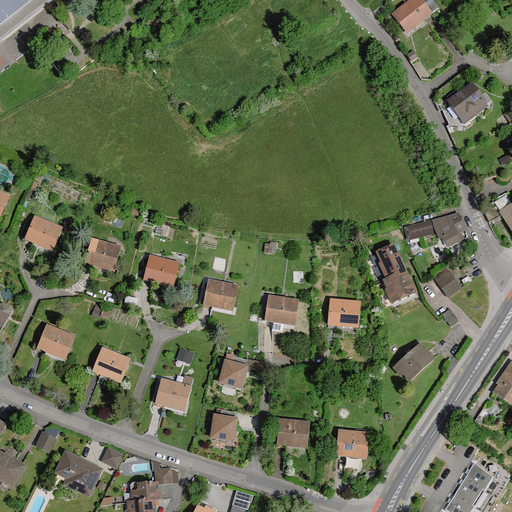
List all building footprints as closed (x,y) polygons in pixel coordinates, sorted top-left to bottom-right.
[(0,0),(0,43),(55,0),(0,0)] [(431,0),(413,0),(394,15),(408,32),(439,9),(431,0)] [(472,86),(450,102),(462,119),(471,112),(474,116),(487,106),(472,86)] [(497,177),(492,162),(478,166),(482,181),(497,177)] [(0,195),(0,216),(1,217),(9,200),(0,195)] [(511,201),(507,195),(499,200),(500,201),(488,208),(492,214),(493,213),(511,201)] [(493,213),(497,220),(503,216),(502,213),(511,206),(511,202),(511,201),(493,213)] [(511,229),(511,206),(502,213),(503,216),(511,229)] [(492,214),(488,208),(484,211),(490,223),(497,220),(493,213),(492,214)] [(459,215),(434,221),(436,231),(438,231),(441,238),(444,237),(449,247),(463,240),(460,233),(466,230),(459,215)] [(34,219),(25,240),(34,244),(35,240),(55,248),(62,231),(34,219)] [(436,231),(434,221),(405,228),(408,239),(436,232),(436,231)] [(92,241),(86,264),(95,266),(96,263),(116,268),(121,249),(92,241)] [(382,265),(389,280),(406,273),(394,247),(379,253),(384,264),(382,265)] [(151,259),(145,281),(154,283),(155,279),(175,284),(179,266),(151,259)] [(437,281),(450,273),(447,269),(435,277),(437,281)] [(394,304),(415,295),(406,273),(389,280),(386,282),(390,291),(388,292),(394,304)] [(461,289),(450,273),(437,281),(449,297),(461,289)] [(209,283),(204,306),(213,308),(214,304),(235,308),(239,289),(209,283)] [(269,299),(266,322),(275,323),(276,319),(296,322),(299,304),(269,299)] [(331,302),(329,325),(338,326),(338,322),(359,324),(361,305),(331,302)] [(443,315),(452,327),(459,322),(451,310),(443,315)] [(0,313),(0,334),(9,318),(0,313)] [(47,328),(38,349),(47,353),(48,349),(68,357),(75,339),(47,328)] [(421,346),(401,364),(407,371),(404,374),(410,381),(434,360),(428,353),(421,346)] [(179,358),(192,363),(196,352),(184,347),(179,358)] [(103,351),(94,372),(102,375),(104,372),(123,380),(130,362),(103,351)] [(248,368),(226,362),(220,383),(242,389),(248,368)] [(407,371),(401,364),(394,370),(400,377),(404,374),(407,371)] [(503,382),(495,393),(511,405),(511,364),(501,380),(503,382)] [(162,382),(156,404),(165,407),(166,403),(186,409),(191,390),(162,382)] [(237,420),(215,416),(212,438),(234,442),(237,420)] [(280,423),(278,445),(287,446),(287,443),(309,444),(310,425),(280,423)] [(340,433),(338,456),(346,457),(347,453),(368,455),(370,436),(340,433)] [(43,434),(37,447),(49,453),(55,440),(43,434)] [(123,456),(110,450),(104,462),(117,469),(123,456)] [(0,479),(14,487),(24,468),(0,455),(0,479)] [(87,466),(67,456),(61,468),(73,474),(68,484),(89,495),(101,469),(88,463),(87,466)] [(486,511),(501,479),(471,464),(447,511),(474,511),(477,506),(486,511)] [(156,471),(157,483),(158,485),(172,483),(171,469),(156,471)] [(135,503),(155,501),(159,500),(158,485),(157,483),(138,485),(139,491),(134,493),(135,503)] [(233,511),(249,511),(254,494),(239,490),(233,511)] [(156,511),(155,501),(135,503),(130,503),(131,511),(156,511)]
